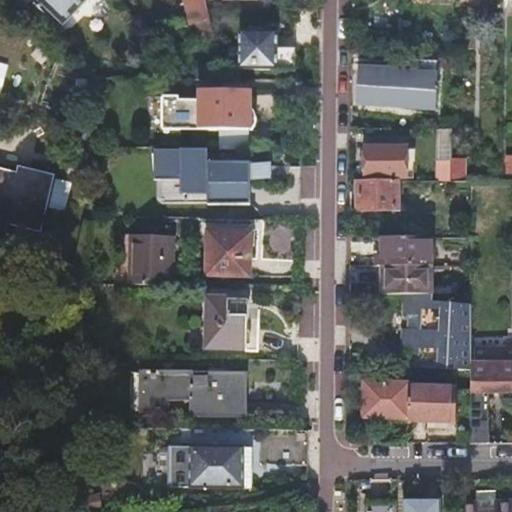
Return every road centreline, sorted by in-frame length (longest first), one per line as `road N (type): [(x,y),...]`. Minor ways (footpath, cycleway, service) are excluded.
road 1 (residential): [(330,0),(317,471)]
road 2 (residential): [(317,471),(511,470)]
